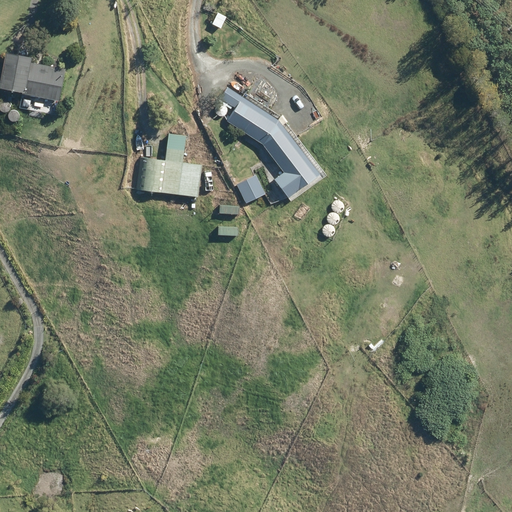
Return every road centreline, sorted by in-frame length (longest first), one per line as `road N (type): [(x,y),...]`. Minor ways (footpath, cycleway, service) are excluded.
road 1 (track): [(121,0),(143,104),(155,122),(171,120),(173,98),(147,65)]
road 2 (track): [(0,248),(35,312),(41,342),(0,415)]
